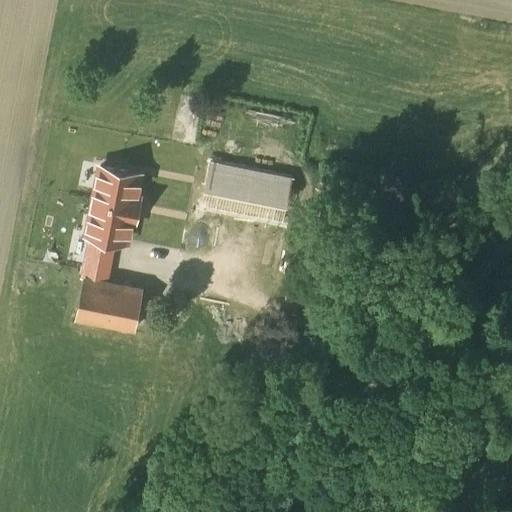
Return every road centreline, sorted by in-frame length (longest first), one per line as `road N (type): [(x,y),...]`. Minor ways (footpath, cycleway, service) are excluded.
road 1 (unknown): [(511,259),(8,177)]
road 2 (unclassified): [(257,511),(511,270)]
